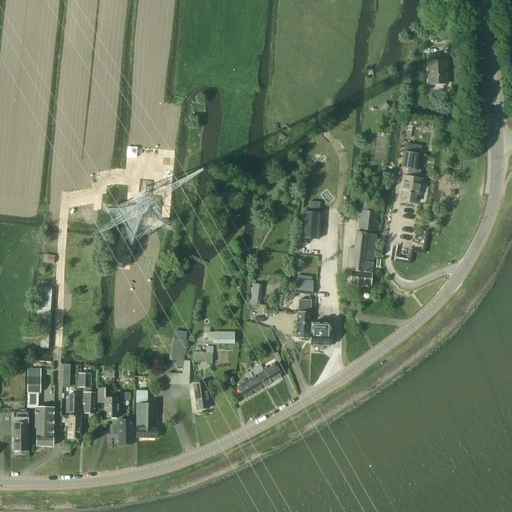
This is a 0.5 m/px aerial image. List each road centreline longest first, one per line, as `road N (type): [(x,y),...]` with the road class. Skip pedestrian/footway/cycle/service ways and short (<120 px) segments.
road 1 (tertiary): [(0,483),(90,481),(185,461),(368,359),(413,325),(469,258),(490,208),(496,144)]
road 2 (secondary): [(496,144),(480,0)]
